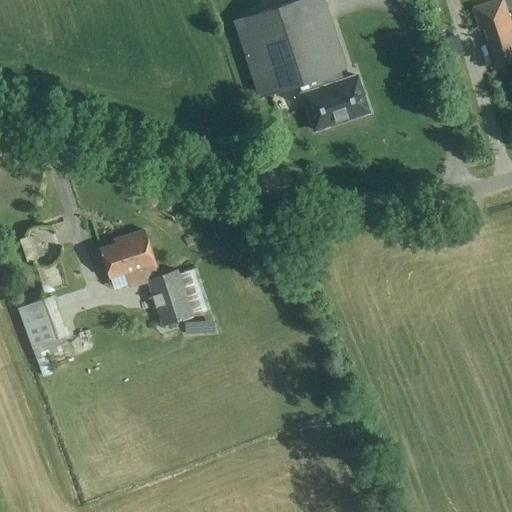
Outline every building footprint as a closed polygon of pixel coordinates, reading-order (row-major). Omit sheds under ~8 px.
[(335,73),(345,69),(322,0),(298,0),(233,21),(258,98),(307,82),(310,92),(302,95),(314,131),(369,112),(357,77),(338,83),(335,73)] [(494,69),(511,62),(511,45),(511,43),(511,42),(511,27),(503,1),(471,12),(478,31),(481,30),(494,69)] [(39,230),(47,249),(75,238),(67,219),(39,230)] [(154,278),(151,269),(156,267),(144,230),(122,238),(123,241),(100,249),(110,278),(125,273),(129,285),(145,281),(147,280),(153,278),(154,278)] [(19,242),(27,265),(38,262),(38,260),(45,258),(37,237),(30,239),(30,238),(19,242)] [(178,270),(154,278),(153,278),(147,280),(162,327),(179,322),(193,317),(194,317),(180,276),(178,270)] [(55,339),(91,324),(72,282),(37,297),(55,339)]
